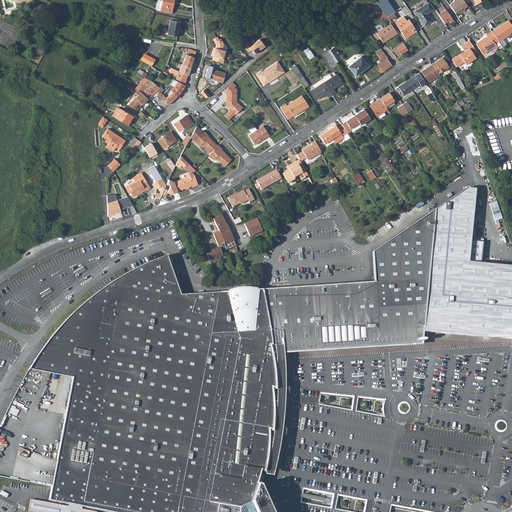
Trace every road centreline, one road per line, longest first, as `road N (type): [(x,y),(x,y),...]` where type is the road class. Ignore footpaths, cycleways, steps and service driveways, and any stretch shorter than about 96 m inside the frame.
road 1 (residential): [(254,164),(510,0)]
road 2 (residential): [(0,279),(43,251),(203,195),(254,164)]
